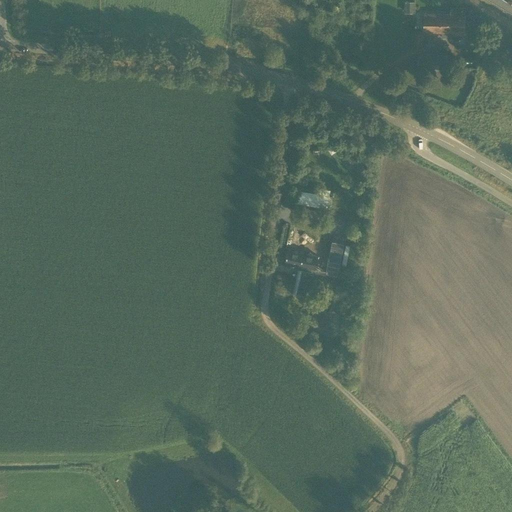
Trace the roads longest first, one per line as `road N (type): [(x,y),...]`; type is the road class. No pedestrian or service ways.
road 1 (track): [(373,511),(401,472),(403,452),(271,325),(266,293)]
road 2 (unclassified): [(283,79),(188,59),(3,46)]
road 3 (unclassified): [(266,293),(283,79)]
road 4 (unclassified): [(411,124),(416,149),(511,206)]
road 5 (unclassified): [(411,124),(283,79)]
